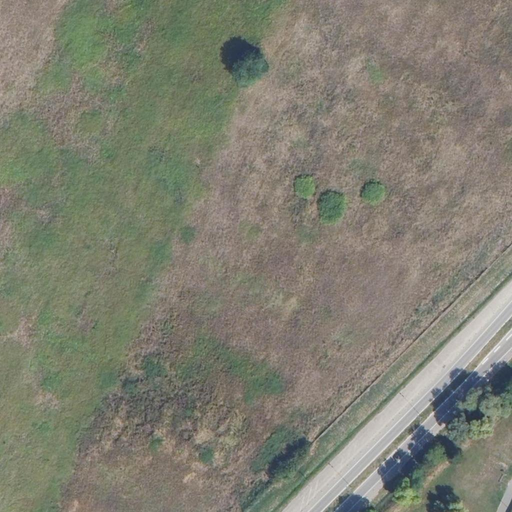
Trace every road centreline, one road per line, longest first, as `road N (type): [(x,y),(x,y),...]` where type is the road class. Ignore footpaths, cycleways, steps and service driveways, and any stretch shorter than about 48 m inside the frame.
road 1 (primary): [(511,308),(314,511)]
road 2 (primary): [(343,511),(511,342)]
